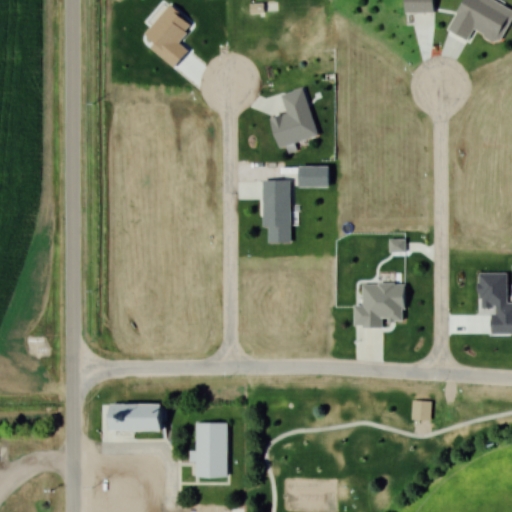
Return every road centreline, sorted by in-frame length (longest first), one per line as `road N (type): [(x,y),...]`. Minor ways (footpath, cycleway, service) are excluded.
road 1 (tertiary): [(71,511),(72,0)]
road 2 (residential): [(72,369),(275,367),(511,378)]
road 3 (residential): [(439,374),(439,86)]
road 4 (residential): [(229,367),(227,82)]
